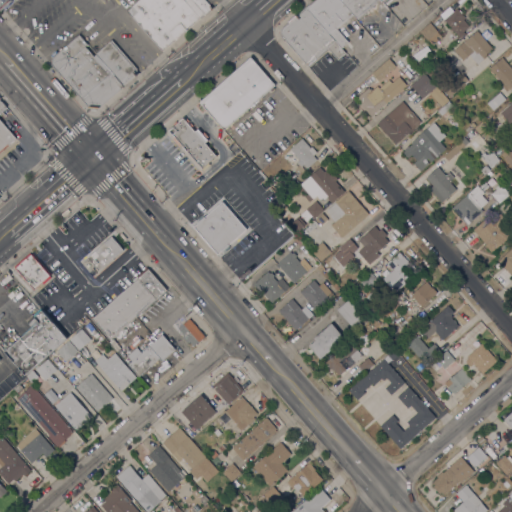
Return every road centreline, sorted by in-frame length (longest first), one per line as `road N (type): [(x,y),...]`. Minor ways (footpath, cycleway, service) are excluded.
road 1 (residential): [(511,326),(245,20)]
road 2 (residential): [(243,333),(38,511)]
road 3 (residential): [(511,379),(367,511)]
road 4 (primary): [(353,459),(267,360)]
road 5 (primary): [(89,157),(8,61)]
road 6 (primary): [(243,333),(162,240)]
